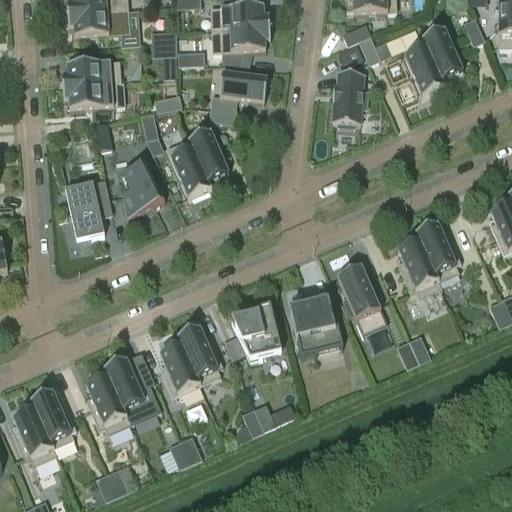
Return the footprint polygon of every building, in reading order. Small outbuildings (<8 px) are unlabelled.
[(67,22),(128,17),(127,0),(71,0),(72,9),(67,9),(67,22)] [(395,0),(346,0),(347,11),(353,10),(353,21),(397,19),(395,0)] [(511,0),(498,0),(498,54),(511,54),(511,0)] [(220,14),(210,15),(211,37),(270,35),(269,22),(264,22),(263,12),(239,13),(239,1),(219,2),(220,14)] [(200,2),(175,3),(176,15),(201,14),(200,2)] [(130,40),(128,17),(67,22),(68,34),(74,34),(74,44),(130,40)] [(485,47),(475,24),(463,29),(473,52),(485,47)] [(366,30),(342,41),(347,52),(371,42),(366,30)] [(270,35),(211,37),(212,60),(222,60),(246,59),(265,58),(265,47),(270,47),(270,35)] [(441,87),(442,86),(463,78),(444,36),(421,46),(424,53),(426,52),(441,87)] [(151,39),(151,52),(177,51),(176,38),(151,39)] [(381,67),(371,44),(359,49),(369,72),(381,67)] [(177,63),(177,51),(151,52),(152,64),(177,63)] [(345,75),(364,67),(358,52),(339,60),(345,75)] [(426,52),(424,53),(404,62),(423,104),(446,94),(442,86),(441,87),(426,52)] [(203,59),(178,60),(178,73),(204,72),(203,59)] [(246,73),(246,59),(222,60),(222,70),(226,70),(246,73)] [(121,90),(121,89),(119,67),(66,71),(67,81),(62,82),(63,94),(121,90)] [(212,103),(210,115),(235,118),(237,106),(264,109),(267,85),(223,79),(220,104),(212,103)] [(333,94),(332,108),(334,108),(332,129),(338,130),(338,133),(354,134),(355,131),(360,131),(362,115),(366,115),(368,98),(363,98),(364,81),(338,79),(337,95),(333,94)] [(121,90),(63,94),(64,107),(69,106),(69,117),(125,113),(124,89),(121,89),(121,90)] [(182,114),(179,102),(154,107),(157,119),(182,114)] [(235,118),(210,115),(209,127),(234,130),(235,118)] [(146,147),(158,145),(153,120),(141,123),(146,147)] [(83,124),(74,124),(75,134),(84,133),(83,124)] [(108,130),(95,132),(100,158),(113,155),(108,130)] [(211,138),(190,147),(189,147),(207,189),(209,189),(229,180),(211,138)] [(189,147),(190,147),(189,145),(167,155),(189,206),(212,196),(209,189),(207,189),(189,147)] [(129,198),(122,202),(127,225),(127,226),(164,208),(145,169),(121,181),(129,198)] [(76,247),(104,241),(98,211),(110,208),(105,187),(65,195),(76,247)] [(511,258),(511,209),(510,209),(490,218),(495,230),(490,232),(503,262),(511,258)] [(415,240),(418,247),(419,247),(437,288),(439,288),(459,279),(456,272),(461,269),(448,239),(443,242),(438,230),(415,240)] [(442,295),(439,288),(437,288),(419,247),(418,247),(398,256),(403,268),(397,270),(411,300),(416,298),(419,305),(442,295)] [(340,281),(337,283),(346,305),(343,307),(350,323),(353,322),(363,343),(387,332),(361,272),(349,277),(347,274),(339,278),(340,281)] [(511,303),(511,302),(500,307),(511,330),(511,329),(511,303)] [(337,329),(334,330),(328,307),(290,316),(290,317),(301,364),(317,360),(316,357),(342,351),(337,329)] [(499,335),(511,330),(500,307),(489,312),(499,335)] [(238,342),(224,348),(233,367),(246,360),(250,368),(262,365),(281,361),(281,358),(270,314),(248,319),(242,321),(243,325),(231,328),(238,342)] [(181,351),(199,392),(221,383),(218,376),(223,373),(210,343),(205,345),(200,334),(177,344),(180,351),(181,351)] [(409,348),(419,371),(431,365),(420,342),(409,348)] [(419,371),(409,348),(396,353),(407,376),(419,371)] [(172,404),(199,392),(181,351),(180,351),(160,360),(165,372),(159,374),(172,404)] [(126,366),(103,376),(107,383),(108,383),(123,417),(124,416),(131,431),(161,418),(149,392),(155,390),(146,371),(137,375),(132,378),(126,366)] [(108,383),(107,383),(86,392),(91,404),(86,406),(99,436),(104,434),(108,441),(131,431),(124,416),(123,417),(108,383)] [(53,456),(54,456),(74,447),(71,440),(76,437),(63,407),(58,410),(53,398),(30,408),(33,415),(35,415),(53,456)] [(254,416),(264,439),(276,434),(266,410),(254,416)] [(35,415),(33,415),(13,424),(18,436),(13,438),(26,468),(31,466),(34,473),(57,463),(54,456),(53,456),(35,415)] [(264,439),(254,416),(242,421),(252,444),(264,439)] [(192,443),(181,448),(191,471),(202,466),(192,443)] [(179,476),(191,471),(181,448),(169,453),(179,476)] [(118,476),(107,481),(117,504),(129,499),(118,476)] [(106,509),(117,504),(107,481),(95,486),(106,509)]
